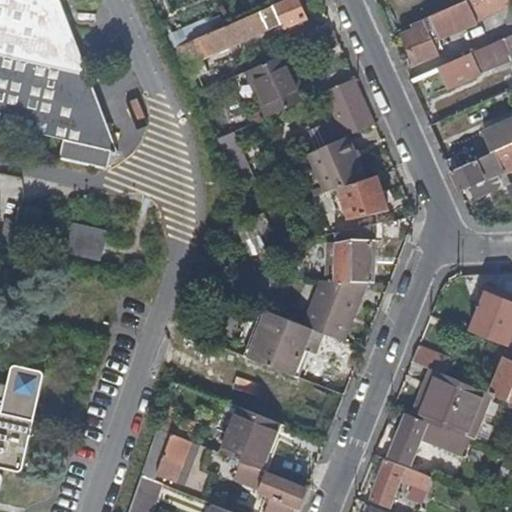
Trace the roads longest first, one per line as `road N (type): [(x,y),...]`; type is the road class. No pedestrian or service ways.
road 1 (residential): [(428,230),(319,511)]
road 2 (residential): [(344,0),(431,203),(428,230)]
